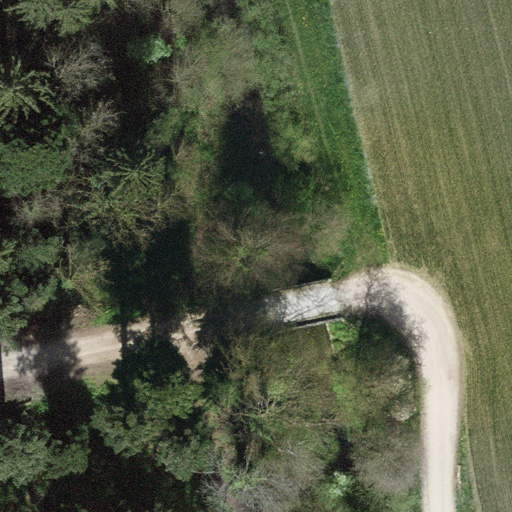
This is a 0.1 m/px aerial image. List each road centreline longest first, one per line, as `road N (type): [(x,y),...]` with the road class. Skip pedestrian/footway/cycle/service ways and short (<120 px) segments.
road 1 (track): [(201,322),(336,301),(390,310),(436,365),(434,511)]
road 2 (track): [(201,322),(0,368)]
